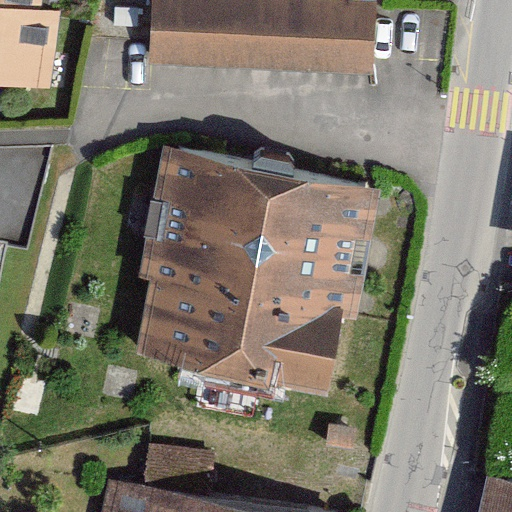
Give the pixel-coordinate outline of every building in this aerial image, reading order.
[(30,0),(0,0),(0,7),(29,11),(30,0)] [(376,10),(164,0),(161,0),(158,63),(373,73),(376,10)] [(29,11),(0,7),(0,77),(40,82),(49,14),(29,11)] [(367,197),(193,157),(151,344),(325,383),(367,197)] [(511,511),(511,480),(480,472),(469,511),(511,511)] [(323,511),(326,505),(161,478),(151,511),(323,511)]
